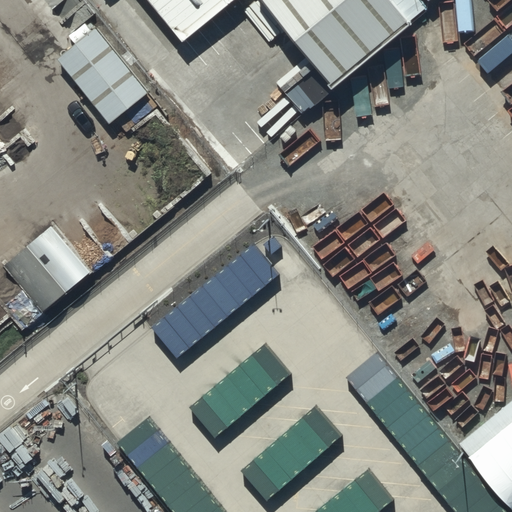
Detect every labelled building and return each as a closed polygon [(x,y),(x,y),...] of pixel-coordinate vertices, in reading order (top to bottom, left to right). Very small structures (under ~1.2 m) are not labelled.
[(135,0),(174,48),(234,0),(135,0)] [(413,38),(382,0),(256,0),(335,99),(413,38)] [(97,31),(58,63),(111,128),(151,96),(97,31)] [(277,241),(263,252),(290,287),(304,275),(296,265),(300,262),(296,255),(291,259),(277,241)] [(203,361),(286,292),(252,251),(169,321),(203,361)] [(511,405),(461,446),(511,508),(511,405)]
